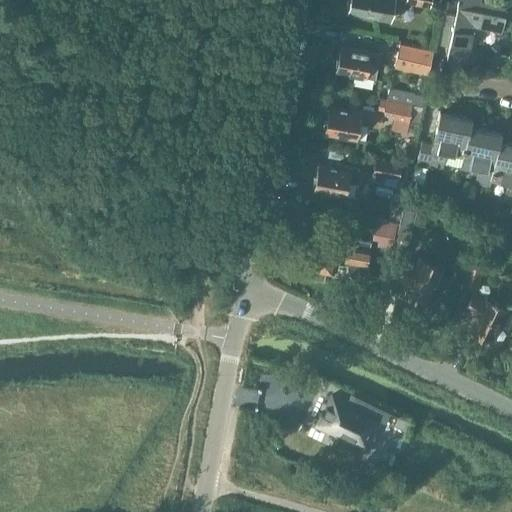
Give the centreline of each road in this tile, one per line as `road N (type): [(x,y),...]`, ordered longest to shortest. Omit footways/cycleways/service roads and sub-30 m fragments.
road 1 (unknown): [(164,511),(181,421),(202,367),(205,193),(241,0)]
road 2 (unclassified): [(247,288),(314,0)]
road 3 (unclassified): [(511,412),(247,288)]
road 4 (unclassified): [(199,511),(247,288)]
